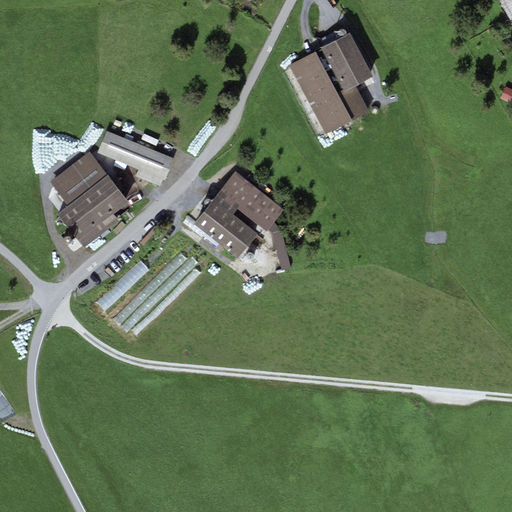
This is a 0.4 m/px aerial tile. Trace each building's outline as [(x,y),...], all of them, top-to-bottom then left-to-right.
[(511,0),(500,0),(511,21),(511,0)] [(322,50),(317,53),(339,95),(355,87),(373,76),(349,32),(322,47),(322,50)] [(317,53),(290,67),(327,137),(370,115),(355,87),(339,95),(317,53)] [(511,89),(506,88),(502,99),(511,102),(511,89)] [(176,160),(108,134),(101,154),(141,169),(137,180),(164,190),(176,160)] [(131,201),(90,153),(50,186),(67,205),(64,207),(69,231),(85,251),(118,223),(113,216),(131,201)] [(281,211),(236,174),(220,193),(239,210),(265,230),(281,211)] [(220,193),(195,222),(237,258),(257,234),(234,215),(239,210),(220,193)] [(136,290),(186,240),(181,235),(132,286),(136,290)]
